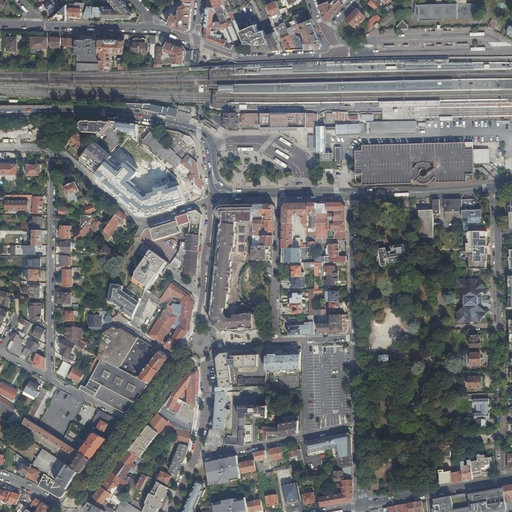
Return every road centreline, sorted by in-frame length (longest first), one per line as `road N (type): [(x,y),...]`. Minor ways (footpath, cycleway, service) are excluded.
road 1 (residential): [(500,480),(495,187)]
road 2 (residential): [(53,150),(50,378)]
road 3 (tertiary): [(208,143),(191,129),(128,115),(0,112)]
road 4 (residential): [(211,200),(135,219),(53,150)]
road 5 (residential): [(511,50),(338,52)]
road 6 (residential): [(194,459),(357,425)]
road 7 (residential): [(274,341),(278,193)]
road 8 (tertiary): [(495,187),(351,193)]
road 9 (residential): [(351,193),(355,337)]
road 10 (residential): [(361,505),(500,480)]
